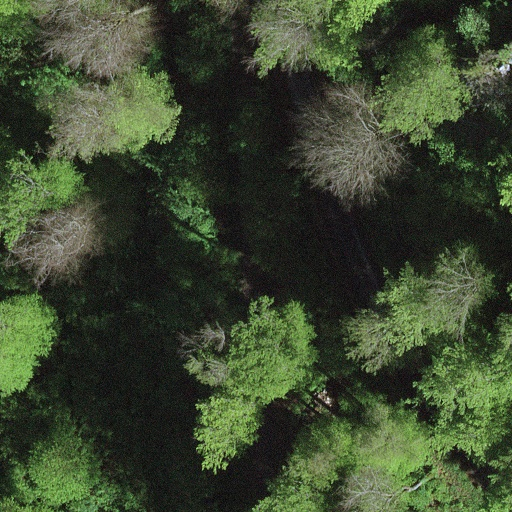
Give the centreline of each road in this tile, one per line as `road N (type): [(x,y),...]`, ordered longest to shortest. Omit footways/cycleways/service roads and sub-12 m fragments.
road 1 (unclassified): [(289,0),(320,157),(383,298),(511,486)]
road 2 (track): [(239,0),(256,393),(283,511)]
